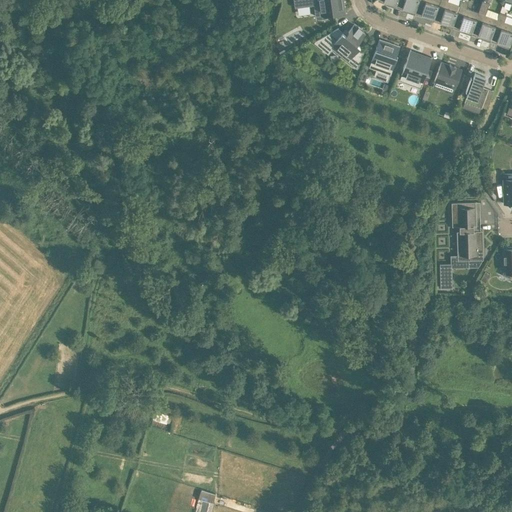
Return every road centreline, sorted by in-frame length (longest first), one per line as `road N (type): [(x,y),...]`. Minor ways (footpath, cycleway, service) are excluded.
road 1 (residential): [(297,511),(337,441),(396,395),(412,370),(411,239),(483,127),(509,67)]
road 2 (track): [(0,412),(88,389),(165,388),(259,418),(346,433)]
road 3 (track): [(245,199),(233,195),(201,211),(168,200),(22,0)]
road 4 (track): [(245,199),(291,285),(367,340),(414,352)]
road 5 (residential): [(509,67),(373,19),(358,0)]
road 6 (track): [(178,323),(78,391)]
